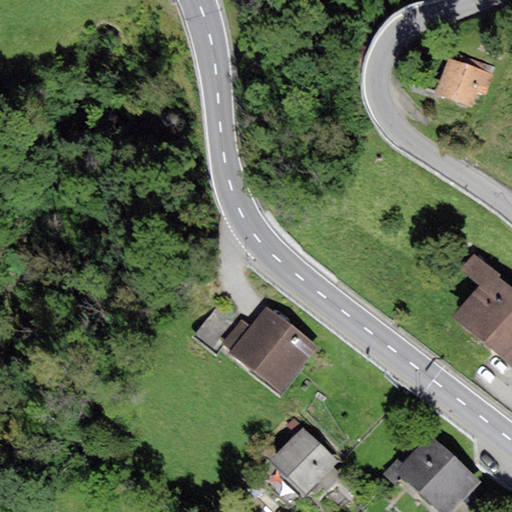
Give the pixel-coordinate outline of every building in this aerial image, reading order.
[(469,66),(447,59),(435,95),(473,107),(478,93),(486,96),(493,74),(469,66)] [(469,66),(493,74),(495,67),(471,59),(469,66)] [(484,344),(511,311),(511,289),(499,279),(501,276),(474,254),(461,270),(481,285),(453,317),(484,344)] [(317,348),(267,307),(251,327),(231,351),(230,353),(280,394),(317,348)] [(511,367),(511,311),(484,344),(511,367)] [(222,344),(231,351),(251,327),(242,320),(222,344)] [(338,462),(302,427),(268,462),(305,497),(317,484),(334,467),(338,462)] [(451,511),(480,482),(431,436),(403,465),(395,473),(400,478),(436,511),(451,511)] [(395,473),(403,465),(398,460),(383,475),(393,485),(400,478),(395,473)] [(334,467),(317,484),(326,492),(342,475),(334,467)]
